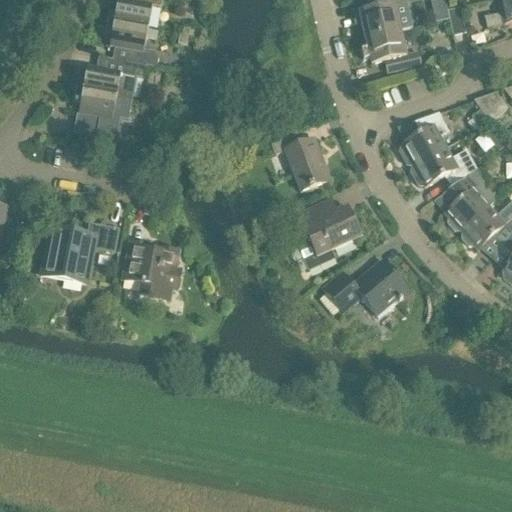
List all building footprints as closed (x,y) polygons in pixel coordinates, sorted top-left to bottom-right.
[(116,16),(109,14),(107,25),(147,33),(152,9),(161,11),(163,0),(124,0),(124,4),(118,3),(116,16)] [(403,0),(376,0),(379,13),(359,17),(365,43),(400,35),(412,32),(406,7),(403,0)] [(503,28),(511,26),(511,0),(498,4),(501,17),(484,20),(487,32),(503,28)] [(446,9),(433,13),(436,26),(449,23),(447,14),(446,9)] [(465,37),(460,12),(447,14),(449,23),(453,39),(465,37)] [(107,25),(105,36),(112,37),(109,50),(116,51),(113,63),(126,65),(132,67),(145,69),(156,71),(159,59),(154,55),(144,53),(146,43),(155,45),(157,35),(147,33),(107,25)] [(190,32),(181,31),(179,39),(188,40),(190,32)] [(394,76),(421,69),(418,57),(406,59),(400,35),(365,43),(371,68),(391,63),(394,76)] [(178,47),(187,48),(188,40),(179,39),(178,47)] [(85,83),(78,82),(76,92),(128,101),(132,79),(143,81),(145,69),(132,67),(126,65),(113,63),(99,60),(96,72),(87,70),(85,83)] [(438,80),(447,76),(444,67),(435,70),(438,80)] [(74,103),(81,105),(78,117),(96,121),(93,141),(118,145),(122,124),(124,125),(128,101),(76,92),(74,103)] [(479,111),(487,122),(490,126),(507,113),(495,97),(490,99),(473,105),(479,111)] [(155,106),(164,108),(165,102),(156,100),(155,106)] [(164,108),(155,106),(153,116),(163,117),(164,108)] [(487,122),(479,111),(469,119),(477,129),(487,122)] [(446,152),(440,141),(449,137),(439,117),(414,125),(420,138),(401,149),(402,151),(400,152),(399,156),(406,169),(410,170),(412,169),(413,171),(446,152)] [(484,140),(493,151),(503,144),(494,133),(484,140)] [(301,196),(330,185),(314,144),(301,148),(296,135),(270,145),(275,159),(285,155),(301,196)] [(444,181),(452,192),(476,174),(466,156),(453,164),(446,152),(413,171),(413,172),(411,173),(410,176),(418,190),(421,191),(423,189),(425,192),(444,181)] [(441,201),(451,212),(444,218),(448,222),(447,227),(454,235),(459,235),(461,237),(489,211),(496,204),(487,194),(487,187),(476,174),(452,192),(441,201)] [(461,237),(462,238),(461,243),(468,250),(473,250),(477,254),(493,240),(504,249),(511,240),(511,205),(497,219),(489,211),(461,237)] [(3,209),(3,211),(0,210),(0,266),(7,268),(13,238),(0,235),(0,230),(4,209),(3,209)] [(360,242),(346,213),(337,217),(321,224),(316,212),(286,226),(294,242),(299,239),(303,249),(298,251),(309,274),(334,262),(331,255),(360,242)] [(52,233),(44,269),(42,277),(87,286),(93,253),(114,257),(119,233),(89,227),(87,239),(39,229),(38,230),(52,233)] [(511,240),(504,249),(511,255),(511,261),(502,276),(505,278),(503,280),(504,284),(511,289),(511,240)] [(179,256),(130,247),(123,283),(141,287),(139,299),(159,303),(161,291),(176,294),(180,274),(175,273),(179,256)] [(325,296),(318,302),(332,319),(339,313),(342,317),(361,301),(374,318),(385,308),(389,313),(409,297),(383,265),(353,290),(342,277),(323,293),(325,296)]
